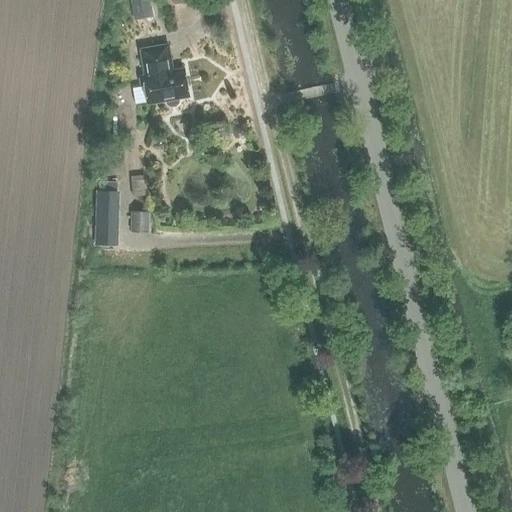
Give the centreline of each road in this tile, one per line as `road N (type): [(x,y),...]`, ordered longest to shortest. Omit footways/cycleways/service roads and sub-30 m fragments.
road 1 (track): [(377,511),(248,0)]
road 2 (tertiary): [(465,511),(337,0)]
